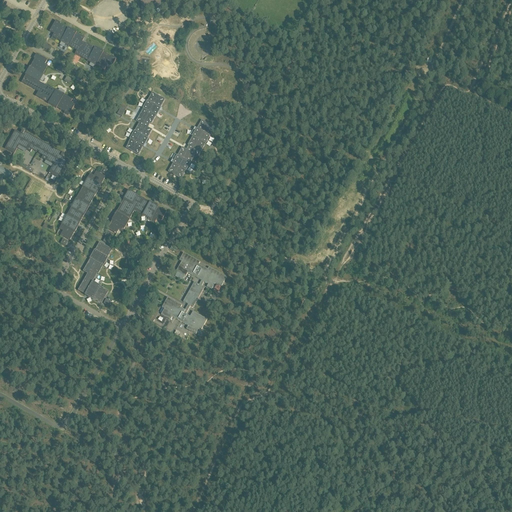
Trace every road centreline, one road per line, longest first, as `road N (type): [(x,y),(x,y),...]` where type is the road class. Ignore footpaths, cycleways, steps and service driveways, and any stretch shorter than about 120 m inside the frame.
road 1 (track): [(318,289),(268,383),(243,383),(185,511)]
road 2 (track): [(266,394),(382,422),(436,411),(511,430)]
road 3 (unclassified): [(122,164),(192,202),(121,327)]
road 4 (unclassified): [(121,327),(57,283),(122,164)]
road 5 (track): [(379,168),(463,0)]
road 6 (unclassified): [(121,327),(65,424),(0,395)]
road 7 (track): [(360,281),(511,348)]
road 8 (track): [(192,511),(241,404),(266,394)]
road 9 (unclassified): [(0,94),(122,164)]
road 10 (track): [(200,207),(213,224),(255,247),(322,265)]
road 11 (track): [(391,177),(511,229)]
road 12 (track): [(261,120),(379,168)]
road 13 (track): [(312,24),(428,74)]
